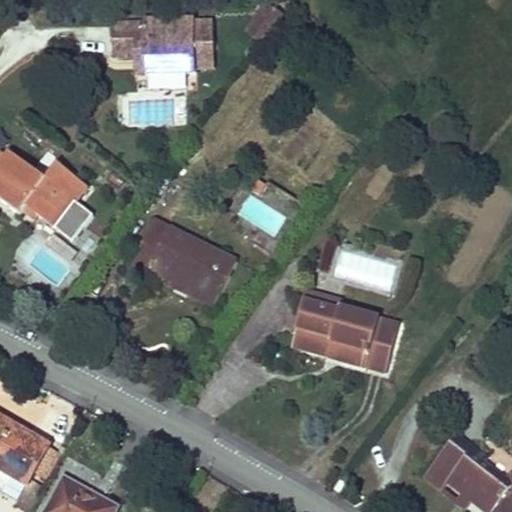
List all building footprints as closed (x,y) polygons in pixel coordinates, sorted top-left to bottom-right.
[(248,40),(269,49),(282,17),(262,8),(248,40)] [(129,26),(99,27),(100,58),(120,58),(130,58),(131,76),(182,75),(182,69),(200,69),(199,24),(181,25),(180,22),(129,24),(129,26)] [(121,76),(131,76),(130,58),(120,58),(121,76)] [(10,153),(0,166),(0,202),(20,218),(24,213),(29,206),(42,216),(39,220),(58,233),(90,191),(60,167),(48,182),(10,153)] [(37,223),(39,220),(42,216),(29,206),(24,213),(37,223)] [(153,267),(221,300),(239,263),(156,223),(133,269),(149,277),(153,267)] [(153,267),(149,277),(216,310),(221,300),(153,267)] [(307,294),(304,305),(339,314),(341,308),(342,304),(307,294)] [(401,325),(341,308),(339,314),(304,305),(293,348),(318,355),(322,340),(343,345),(339,361),(388,374),(401,325)] [(318,355),(339,361),(343,345),(322,340),(318,355)] [(14,479),(28,488),(51,448),(0,419),(0,484),(7,489),(14,479)] [(511,511),(511,485),(486,462),(491,455),(471,440),(468,445),(457,436),(427,477),(444,491),(452,483),(472,502),(484,511),(511,511)] [(64,479),(46,511),(116,511),(118,509),(64,479)] [(341,480),(334,489),(340,493),(346,485),(341,480)] [(452,483),(444,491),(465,510),(472,502),(452,483)]
